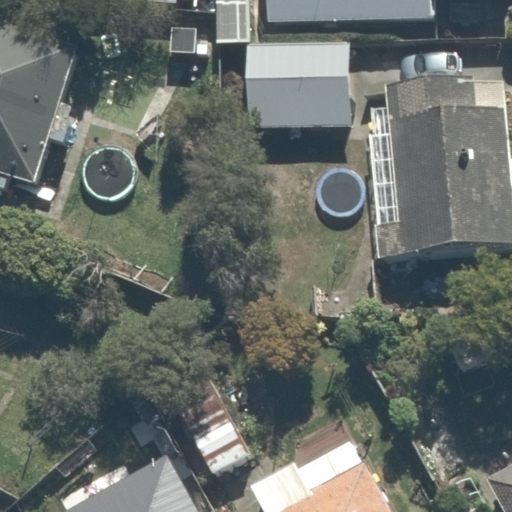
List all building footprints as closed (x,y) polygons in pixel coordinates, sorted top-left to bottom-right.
[(511,0),(262,0),(263,20),(355,19),(511,17),(511,0)] [(0,19),(0,165),(41,176),(76,39),(0,19)] [(249,131),(355,130),(354,87),(372,87),(372,51),(355,52),(355,36),(248,37),(249,131)] [(511,50),(393,51),(395,97),(373,98),(381,254),(511,248),(511,50)] [(209,356),(163,382),(219,480),(264,454),(209,356)] [(402,511),(356,427),(255,482),(271,511),(402,511)] [(511,511),(511,449),(484,465),(509,511),(511,511)]
